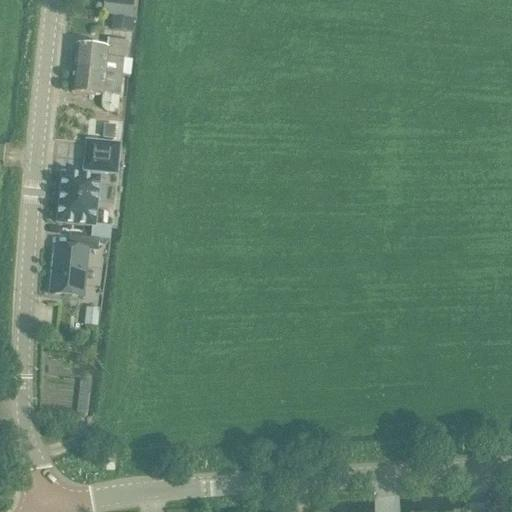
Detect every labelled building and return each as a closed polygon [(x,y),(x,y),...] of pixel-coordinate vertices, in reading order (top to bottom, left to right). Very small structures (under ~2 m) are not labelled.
[(105,2),(103,14),(115,16),(117,4),(105,2)] [(112,19),(110,31),(130,33),(131,21),(112,19)] [(74,48),(72,71),(120,76),(122,61),(125,62),(127,43),(108,41),(107,51),(74,48)] [(72,71),(70,94),(102,97),(101,105),(101,108),(103,111),(105,113),(108,114),(117,115),(119,97),(120,76),(72,71)] [(104,129),(102,141),(110,142),(112,130),(104,129)] [(86,144),(85,158),(117,162),(119,147),(86,144)] [(85,158),(83,173),(116,176),(117,162),(85,158)] [(62,177),(57,225),(94,229),(98,180),(62,177)] [(54,249),(50,296),(83,299),(87,253),(97,254),(98,241),(69,238),(68,250),(54,249)] [(86,313),(84,327),(96,328),(97,315),(86,313)]
